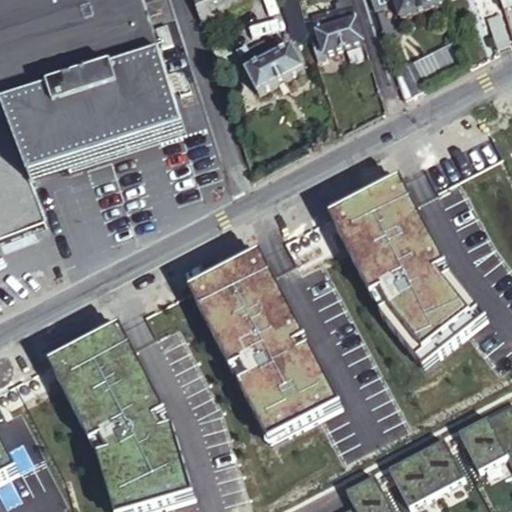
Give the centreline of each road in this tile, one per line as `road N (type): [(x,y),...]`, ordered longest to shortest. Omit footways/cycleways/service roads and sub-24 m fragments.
road 1 (residential): [(0,335),(511,69)]
road 2 (residential): [(305,511),(511,402)]
